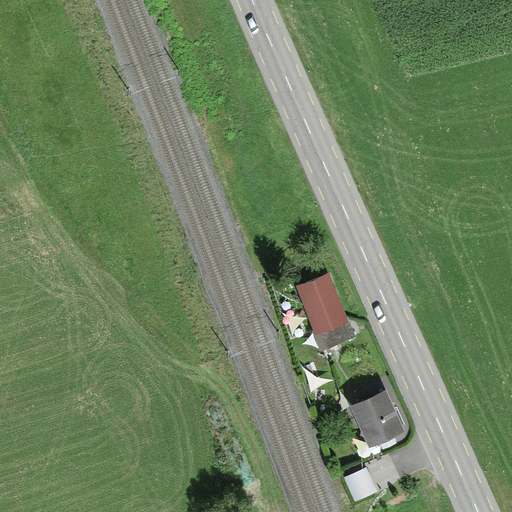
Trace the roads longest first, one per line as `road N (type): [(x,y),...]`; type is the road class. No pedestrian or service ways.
road 1 (primary): [(476,511),(259,0)]
road 2 (track): [(274,511),(253,447),(207,370),(106,262),(0,99)]
